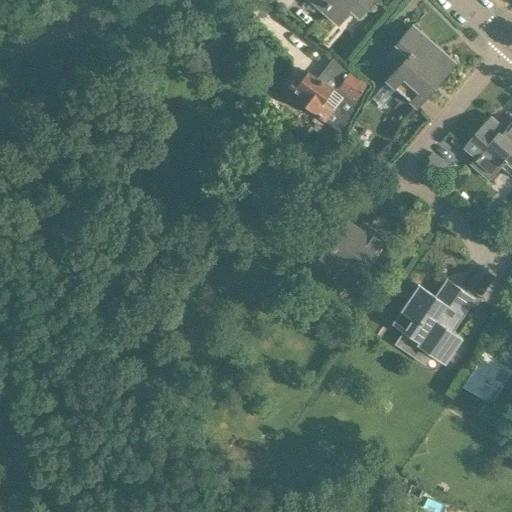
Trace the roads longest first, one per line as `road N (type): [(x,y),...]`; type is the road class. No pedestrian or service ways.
road 1 (unclassified): [(440,209),(395,167),(501,49)]
road 2 (tertiary): [(0,50),(148,0)]
